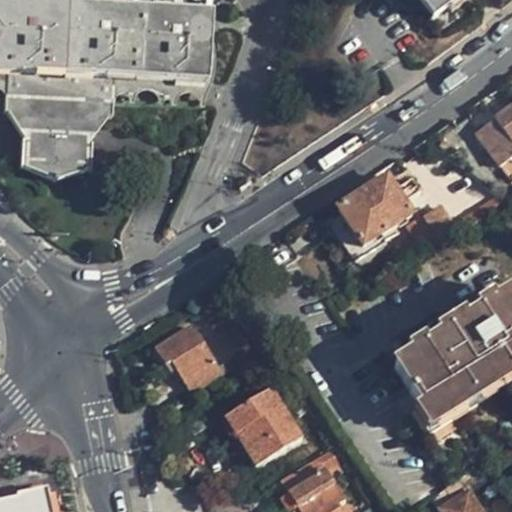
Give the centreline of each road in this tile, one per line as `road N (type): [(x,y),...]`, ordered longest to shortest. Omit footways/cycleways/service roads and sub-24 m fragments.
road 1 (residential): [(213,248),(511,45)]
road 2 (residential): [(213,248),(208,197),(276,0)]
road 3 (residential): [(68,349),(131,297),(213,248)]
road 4 (tertiary): [(68,349),(112,511)]
road 5 (tertiary): [(0,246),(45,301),(68,349)]
